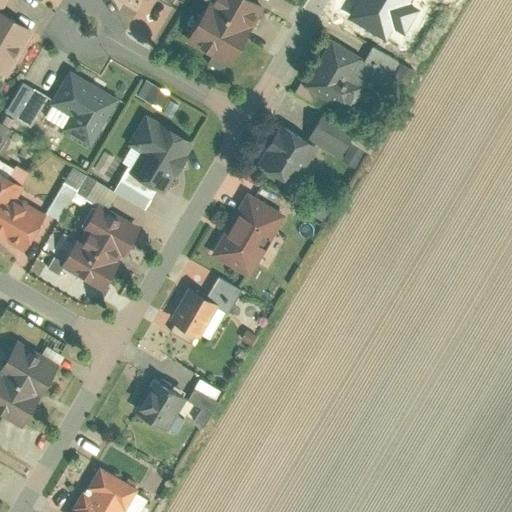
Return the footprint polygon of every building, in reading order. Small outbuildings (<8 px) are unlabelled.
[(181,8),(167,0),(150,0),(135,29),(162,43),(181,8)] [(260,0),(210,0),(190,39),(231,61),(263,1),(260,0)] [(409,0),(357,0),(348,17),(388,39),(409,0)] [(0,69),(7,73),(34,27),(0,7),(0,69)] [(364,81),(348,72),(360,50),(332,35),(308,80),(352,103),(364,81)] [(93,142),(120,98),(72,68),(53,98),(73,110),(65,124),(93,142)] [(137,93),(159,106),(168,91),(146,78),(137,93)] [(17,111),(31,83),(21,79),(8,107),(17,111)] [(32,85),(17,113),(32,122),(48,94),(32,85)] [(325,109),(311,133),(343,151),(357,127),(325,109)] [(168,189),(196,137),(146,110),(130,140),(143,147),(131,168),(168,189)] [(0,145),(11,127),(0,121),(0,145)] [(261,158),(297,178),(317,141),(281,122),(261,158)] [(27,180),(0,165),(0,232),(25,246),(45,210),(18,195),(27,180)] [(246,192),(213,251),(252,272),(284,213),(246,192)] [(64,262),(104,286),(140,225),(100,201),(64,262)] [(209,294),(230,306),(242,285),(221,272),(209,294)] [(188,287),(173,317),(203,333),(218,303),(188,287)] [(62,359),(21,336),(0,371),(0,404),(27,420),(62,359)] [(223,385),(202,374),(191,394),(212,405),(223,385)] [(154,375),(137,406),(170,425),(188,393),(154,375)] [(125,511),(141,484),(102,461),(86,490),(83,488),(69,511),(125,511)]
